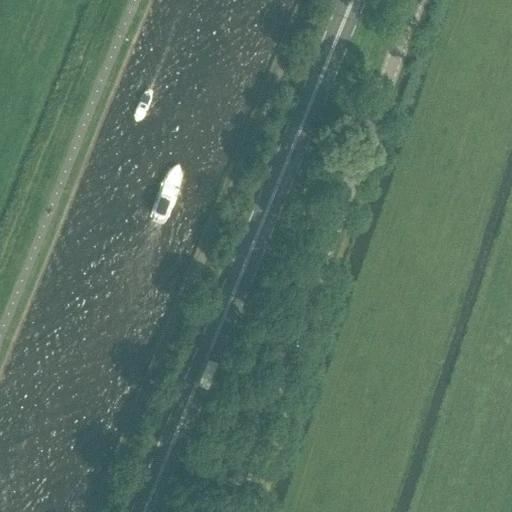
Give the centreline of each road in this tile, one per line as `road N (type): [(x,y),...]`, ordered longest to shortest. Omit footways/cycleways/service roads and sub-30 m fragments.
road 1 (primary): [(147,511),(350,0)]
road 2 (unclassified): [(231,511),(415,0)]
